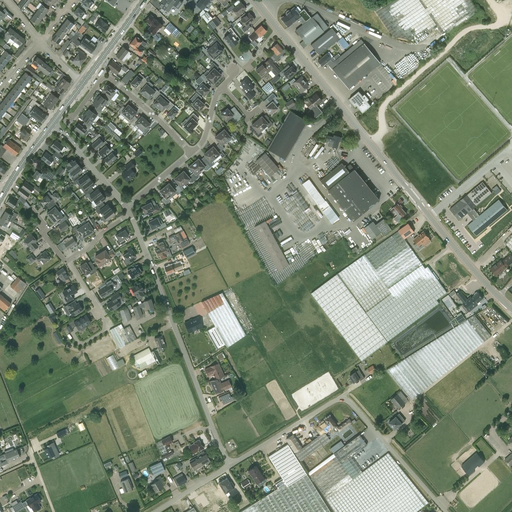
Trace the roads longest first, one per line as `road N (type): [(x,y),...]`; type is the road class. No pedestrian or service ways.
road 1 (secondary): [(498,296),(279,30)]
road 2 (unclassified): [(445,511),(346,400),(228,465)]
road 3 (residential): [(228,465),(129,213)]
road 4 (residential): [(191,153),(108,77),(70,120)]
